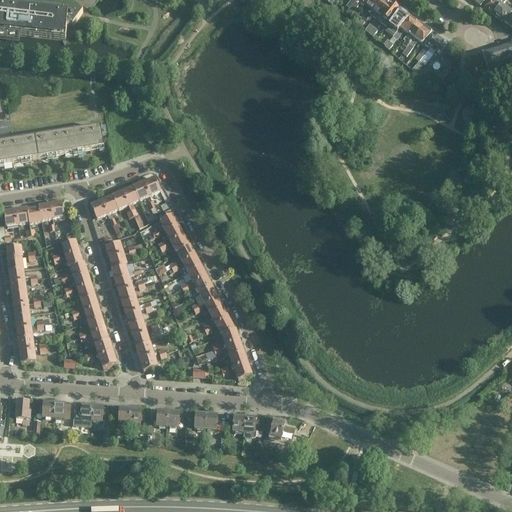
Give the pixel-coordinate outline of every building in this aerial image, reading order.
[(354,0),(350,0),(345,7),(348,9),(354,0)] [(360,3),(364,6),(368,0),(354,0),(348,9),(345,14),(349,17),(360,3)] [(368,13),(370,15),(380,0),(368,0),(364,6),(370,10),(368,13)] [(390,4),(384,0),(380,0),(370,15),(369,16),(377,22),(390,4)] [(497,0),(496,1),(494,0),(490,0),(483,9),(492,15),(501,4),(503,2),(500,0),(497,0)] [(0,33),(65,40),(66,28),(68,26),(72,26),(82,12),(0,3),(0,33)] [(389,24),(399,11),(390,4),(377,22),(381,25),(385,21),(389,24)] [(492,15),(502,21),(510,11),(501,4),(492,15)] [(410,18),(399,11),(389,24),(390,24),(388,27),(384,32),(393,37),(410,18)] [(511,29),(511,12),(510,13),(508,16),(510,20),(503,22),(511,29)] [(406,35),(417,23),(410,18),(393,37),(392,38),(395,41),(402,33),(406,35)] [(423,27),(417,23),(406,35),(403,40),(405,41),(401,46),(406,48),(412,40),(423,27)] [(365,32),(369,35),(374,29),(370,26),(365,32)] [(405,58),(416,42),(421,45),(431,33),(423,27),(412,40),(406,48),(403,52),(401,54),(405,58)] [(377,32),(374,29),(369,35),(373,39),(377,32)] [(431,33),(421,45),(425,48),(416,60),(419,62),(428,50),(437,37),(431,33)] [(434,65),(439,58),(441,59),(445,54),(448,56),(455,51),(446,44),(437,37),(428,50),(435,55),(429,62),(434,65)] [(388,42),(383,38),(379,43),(384,47),(388,42)] [(392,45),(388,42),(384,47),(387,50),(392,45)] [(481,52),(487,68),(511,59),(511,48),(510,42),(481,52)] [(424,67),(419,62),(412,71),(417,75),(424,67)] [(376,113),(363,105),(358,114),(370,122),(376,113)] [(0,165),(103,149),(100,128),(0,144),(0,165)] [(144,184),(149,197),(160,192),(154,179),(144,184)] [(133,189),(139,202),(149,197),(144,184),(133,189)] [(139,202),(133,189),(122,193),(128,206),(131,212),(134,210),(132,205),(139,202)] [(128,206),(122,193),(112,198),(118,211),(128,206)] [(118,211),(112,198),(101,202),(107,216),(118,211)] [(107,216),(101,202),(90,207),(96,221),(107,216)] [(164,202),(159,204),(165,216),(170,214),(164,202)] [(50,206),(52,220),(64,218),(62,204),(50,206)] [(52,220),(50,206),(38,208),(39,210),(41,222),(52,220)] [(455,220),(445,209),(437,216),(447,227),(455,220)] [(29,224),(27,211),(26,210),(15,212),(17,226),(29,224)] [(41,222),(39,210),(27,211),(29,224),(29,226),(41,224),(41,222)] [(17,226),(15,212),(3,214),(6,228),(17,226)] [(160,223),(165,234),(178,227),(172,216),(160,223)] [(139,218),(134,220),(139,230),(143,228),(139,218)] [(165,234),(171,244),(183,238),(178,227),(165,234)] [(177,254),(190,248),(189,247),(183,238),(171,244),(176,254),(177,254)] [(61,246),(65,258),(79,254),(75,242),(61,246)] [(123,255),(119,244),(106,248),(109,260),(123,255)] [(8,261),(21,260),(22,259),(21,247),(6,249),(8,261)] [(177,254),(183,265),(195,258),(190,248),(177,254)] [(70,269),(82,265),(79,254),(65,258),(68,269),(70,269)] [(129,254),(123,255),(109,260),(113,271),(125,267),(126,266),(124,260),(130,258),(129,254)] [(183,265),(188,275),(201,269),(195,258),(183,265)] [(7,261),(8,273),(23,271),(21,260),(8,261),(7,261)] [(82,265),(70,269),(73,280),(87,276),(83,264),(82,265)] [(125,267),(113,271),(111,271),(115,283),(129,278),(125,267)] [(188,275),(194,286),(207,279),(201,269),(188,275)] [(8,273),(10,284),(24,282),(23,271),(8,273)] [(91,287),(87,276),(73,280),(77,291),(91,287)] [(115,283),(119,294),(132,289),(129,278),(115,283)] [(207,279),(194,286),(200,296),(212,290),(207,279)] [(26,294),(24,282),(10,284),(12,296),(26,294)] [(77,291),(81,302),(94,298),(91,287),(77,291)] [(136,301),(132,289),(119,294),(122,305),(136,301)] [(200,296),(205,307),(218,300),(212,290),(200,296)] [(12,296),(13,307),(28,305),(26,294),(12,296)] [(98,309),(94,298),(81,302),(84,314),(98,309)] [(218,300),(205,307),(211,317),(223,311),(218,300)] [(122,305),(126,316),(139,312),(136,301),(122,305)] [(13,307),(15,319),(29,317),(28,305),(13,307)] [(98,309),(84,314),(88,325),(102,320),(98,309)] [(211,317),(217,328),(229,321),(223,311),(211,317)] [(143,323),(139,312),(126,316),(129,327),(143,323)] [(15,319),(16,330),(31,328),(29,317),(15,319)] [(102,320),(88,325),(92,336),(105,332),(102,320)] [(221,337),(222,337),(235,332),(229,321),(217,328),(221,337)] [(129,327),(133,338),(146,334),(143,323),(129,327)] [(16,330),(18,342),(32,340),(31,328),(16,330)] [(95,347),(96,347),(109,343),(105,332),(92,336),(95,347)] [(222,337),(226,347),(239,343),(235,332),(222,337)] [(150,345),(146,334),(133,338),(136,350),(150,345)] [(18,342),(19,354),(34,351),(32,340),(18,342)] [(96,347),(99,358),(113,354),(109,343),(96,347)] [(226,347),(230,359),(243,354),(239,343),(226,347)] [(136,350),(140,361),(153,356),(150,345),(136,350)] [(35,363),(34,351),(19,354),(21,365),(35,363)] [(117,366),(113,354),(99,358),(103,370),(117,366)] [(230,359),(234,370),(247,365),(243,354),(230,359)] [(157,368),(153,356),(140,361),(144,372),(157,368)] [(251,376),(247,365),(234,370),(238,381),(251,376)] [(10,414),(16,414),(15,420),(22,421),(22,424),(22,426),(28,426),(29,413),(28,412),(28,403),(16,402),(16,408),(10,408),(10,414)] [(42,406),(39,406),(38,414),(42,414),(41,419),(52,420),(53,404),(42,403),(42,406)] [(64,405),(53,404),(52,420),(63,421),(63,416),(67,416),(68,408),(64,408),(64,405)] [(91,423),(91,407),(81,406),(81,409),(77,409),(76,416),(80,417),(80,422),(91,423)] [(91,407),(91,423),(101,423),(102,418),(105,418),(106,410),(102,410),(102,407),(91,407)] [(129,425),(130,409),(119,409),(118,411),(115,411),(115,419),(118,419),(118,425),(129,425)] [(130,409),(129,425),(140,426),(140,421),(144,421),(144,413),(141,413),(141,410),(130,409)] [(167,428),(168,412),(158,411),(158,414),(154,414),(154,422),(157,422),(157,427),(167,428)] [(168,412),(167,428),(178,429),(178,424),(181,424),(182,416),(179,416),(179,413),(168,412)] [(205,431),(206,415),(196,414),(195,417),(192,416),(191,424),(195,425),(195,430),(205,431)] [(217,416),(206,415),(205,431),(216,432),(217,426),(221,427),(220,419),(217,418),(217,416)] [(243,433),(244,418),(233,417),(233,419),(230,419),(230,427),(233,427),(233,433),(243,433)] [(244,418),(243,433),(254,434),(255,429),(258,429),(258,421),(255,421),(255,418),(244,418)] [(269,423),(268,431),(272,431),(270,437),(282,439),(283,432),(294,434),(295,428),(284,426),(285,424),(273,422),(273,423),(269,423)]
